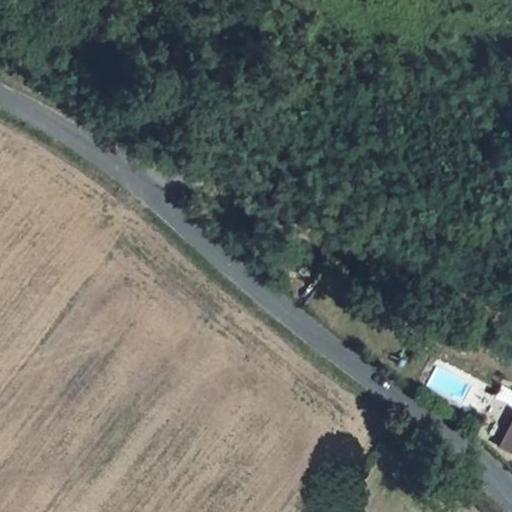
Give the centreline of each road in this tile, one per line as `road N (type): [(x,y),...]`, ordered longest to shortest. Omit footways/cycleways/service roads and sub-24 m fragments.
road 1 (tertiary): [(511,498),(119,163),(0,99)]
road 2 (track): [(119,163),(511,322)]
